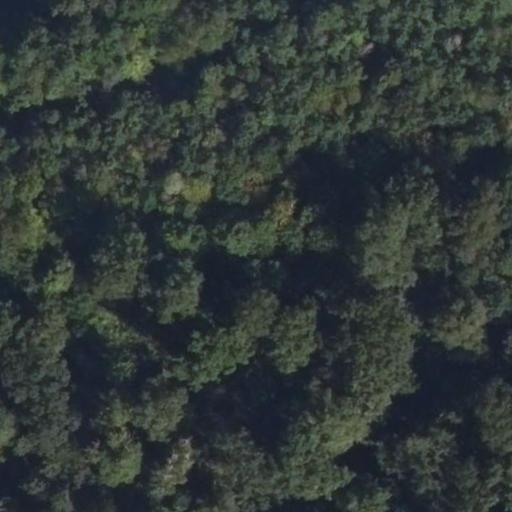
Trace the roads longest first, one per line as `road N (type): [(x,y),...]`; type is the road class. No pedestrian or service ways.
road 1 (motorway): [(0,165),(200,135),(511,45)]
road 2 (motorway): [(441,0),(128,81),(0,98)]
